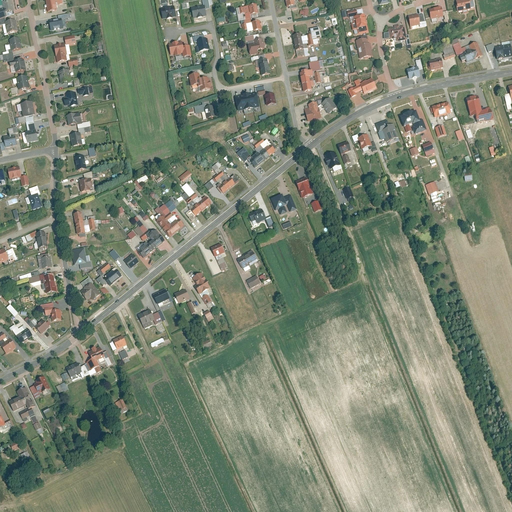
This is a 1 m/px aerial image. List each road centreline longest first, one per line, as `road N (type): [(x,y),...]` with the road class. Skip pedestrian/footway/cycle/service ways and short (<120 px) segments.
road 1 (residential): [(82,330),(304,150)]
road 2 (residential): [(169,33),(212,28),(215,74),(224,88),(285,76)]
road 3 (residential): [(55,150),(27,0)]
road 4 (residential): [(394,97),(511,71)]
